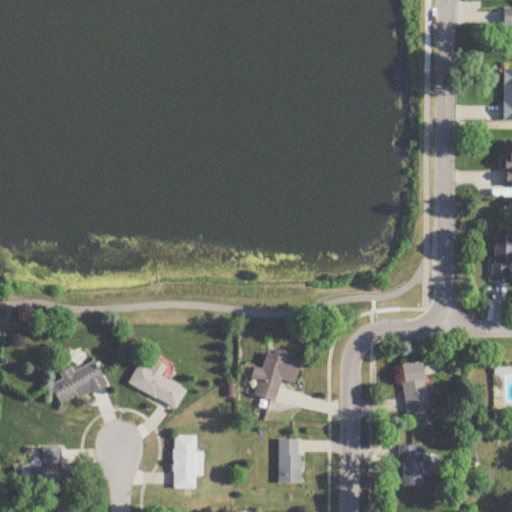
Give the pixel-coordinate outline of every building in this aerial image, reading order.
[(511,10),(502,11),(502,28),(511,28),(511,10)] [(503,123),(511,122),(511,71),(503,72),(503,123)] [(493,282),(511,281),(511,237),(493,238),(493,282)] [(300,366),(259,354),(251,381),(257,383),(253,397),(276,404),(282,384),(294,387),(300,366)] [(106,387),(94,363),(73,373),(72,372),(45,385),(58,411),(106,387)] [(128,387),(177,411),(186,392),(161,380),(166,369),(155,364),(151,371),(139,365),(128,387)] [(428,412),(422,364),(400,366),(407,415),(428,412)] [(196,438),(173,438),(173,491),(196,491),(196,438)] [(300,485),(300,441),(278,441),(278,485),(300,485)] [(399,448),(399,489),(421,489),(421,477),(430,477),(430,464),(422,464),(422,448),(399,448)] [(72,469),(61,469),(61,450),(42,450),(41,469),(31,469),(31,492),(71,492),(72,469)]
